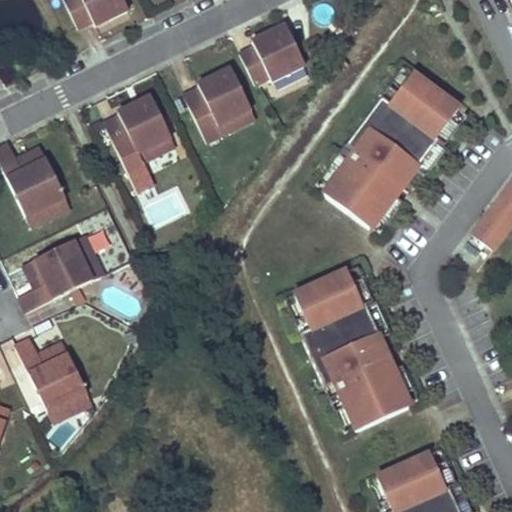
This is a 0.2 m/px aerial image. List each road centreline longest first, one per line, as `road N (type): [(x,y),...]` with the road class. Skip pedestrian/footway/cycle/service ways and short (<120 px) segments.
road 1 (residential): [(511,458),(497,445),(426,285),(430,257),(511,150)]
road 2 (residential): [(256,0),(0,119)]
